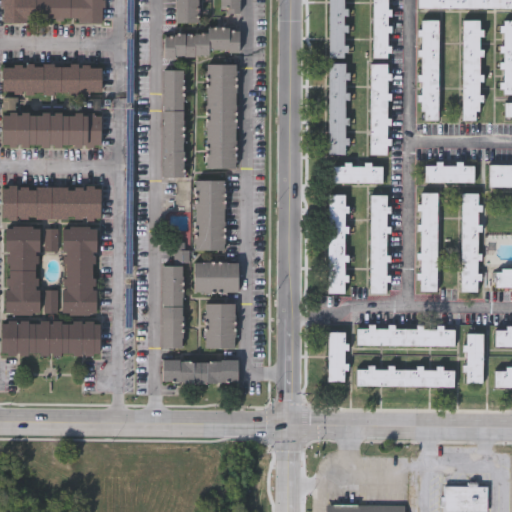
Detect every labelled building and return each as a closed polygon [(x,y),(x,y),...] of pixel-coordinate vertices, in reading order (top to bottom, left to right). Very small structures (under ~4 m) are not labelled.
[(102,0),(102,22),(2,22),(2,0),(102,0)] [(176,22),(176,0),(198,0),(198,23),(176,22)] [(240,0),(240,11),(220,11),(220,0),(240,0)] [(327,57),(327,0),(345,0),(345,57),(327,57)] [(371,0),(388,0),(388,58),(371,58),(371,0)] [(511,0),(511,6),(418,8),(417,0),(511,0)] [(437,119),(419,119),(420,19),(438,19),(437,119)] [(461,119),(461,19),(479,19),(479,119),(461,119)] [(511,93),(501,93),(501,20),(511,20),(511,93)] [(239,54),(164,55),(164,33),(207,33),(207,27),(238,27),(239,54)] [(327,153),(327,62),(345,62),(345,153),(327,153)] [(368,154),(368,63),(387,63),(388,154),(368,154)] [(101,94),(2,94),(1,64),(101,64),(101,94)] [(206,64),(235,64),(234,168),(206,168),(206,64)] [(183,69),(183,176),(163,176),(163,69),(183,69)] [(101,113),(100,147),(1,145),(2,98),(14,98),(14,112),(101,113)] [(473,182),(423,182),(423,163),(473,163),(473,182)] [(330,164),(381,164),(381,183),(330,183),(330,164)] [(511,187),(488,187),(488,164),(511,164),(511,187)] [(195,250),(195,180),(224,180),(224,250),(195,250)] [(100,219),(1,219),(1,185),(100,186),(100,219)] [(436,291),(417,291),(418,192),(437,192),(436,291)] [(460,291),(461,193),(478,193),(478,291),(460,291)] [(368,293),(369,194),(387,195),(387,294),(368,293)] [(326,294),(325,195),(345,195),(345,294),(326,294)] [(6,315),(5,226),(38,226),(39,314),(6,315)] [(63,314),(63,227),(96,227),(96,314),(63,314)] [(59,228),(59,250),(44,250),(44,228),(59,228)] [(237,292),(193,292),(193,262),(237,262),(237,292)] [(162,266),(182,266),(182,347),(162,347),(162,266)] [(511,287),(495,287),(495,269),(511,269),(511,287)] [(45,312),(45,290),(56,290),(56,312),(45,312)] [(234,349),(205,349),(205,304),(234,304),(234,349)] [(1,355),(1,321),(99,322),(99,355),(1,355)] [(355,326),(453,326),(453,347),(355,347),(355,326)] [(511,347),(494,347),(494,327),(511,327),(511,347)] [(326,382),(326,333),(344,333),(344,382),(326,382)] [(482,333),(482,384),(464,384),(464,333),(482,333)] [(238,384),(162,383),(162,360),(238,361),(238,384)] [(355,386),(355,367),(453,369),(453,388),(355,386)] [(511,387),(494,387),(494,369),(511,369),(511,387)] [(488,486),(488,511),(442,511),(442,486),(488,486)] [(324,511),(325,503),(404,505),(403,511),(324,511)]
